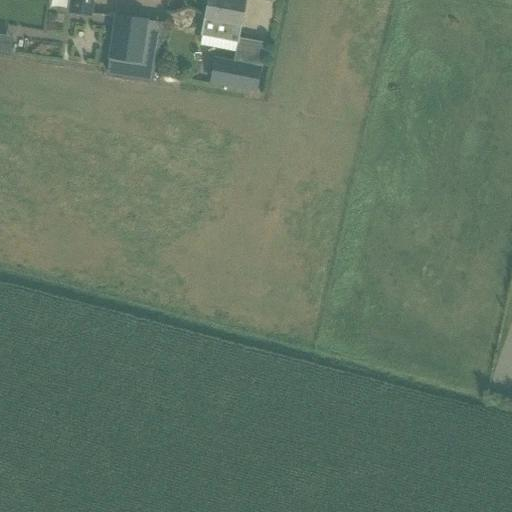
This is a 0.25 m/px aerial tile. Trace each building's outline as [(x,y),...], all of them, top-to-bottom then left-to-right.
[(70,0),(69,12),(90,15),(92,0),(70,0)] [(207,0),(202,35),(238,42),(245,0),(207,0)] [(109,59),(140,64),(147,19),(116,15),(109,59)] [(0,34),(0,53),(10,55),(13,36),(0,34)] [(211,82),(256,91),(260,67),(216,59),(211,82)]
